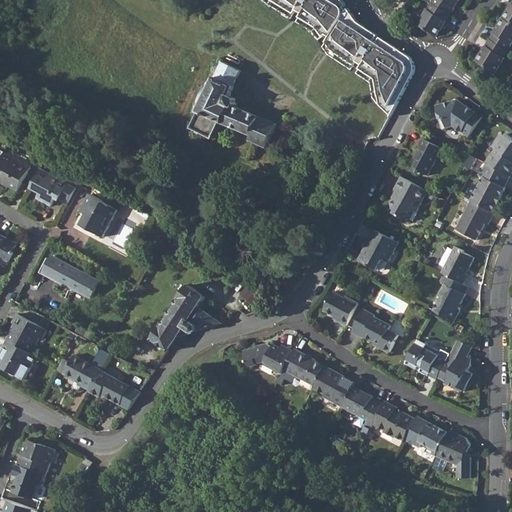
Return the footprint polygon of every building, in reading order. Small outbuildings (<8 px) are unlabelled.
[(381,105),(392,116),(415,71),(415,69),(415,66),(414,63),(412,60),(410,58),(408,56),(358,22),(340,0),(269,0),(272,1),(317,29),(333,51),(376,80),(381,105)] [(435,0),(433,4),(450,14),(458,1),(459,2),(459,0),(435,0)] [(441,27),(450,14),(433,4),(429,10),(428,9),(418,25),(427,32),(427,31),(437,36),(443,28),(441,27)] [(492,40),(508,51),(511,44),(511,23),(504,18),(499,26),(500,27),(492,40)] [(486,73),(493,78),(506,58),(504,57),(508,51),(492,40),(484,54),(482,53),(477,61),(488,68),(486,73)] [(245,138),(268,148),(277,125),(237,107),(236,99),(231,97),(242,71),(224,62),(192,129),(213,139),(221,122),(238,130),(235,139),(243,142),(245,138)] [(469,137),(482,118),(458,100),(437,107),(440,119),(444,118),(447,127),(452,125),(469,137)] [(492,167),(511,177),(511,175),(511,138),(506,135),(487,164),(492,167)] [(429,176),(444,150),(424,139),(420,147),(421,148),(410,169),(419,174),(420,172),(429,176)] [(5,182),(21,191),(34,167),(7,152),(0,165),(0,184),(3,186),(5,182)] [(487,164),(481,176),(484,177),(486,178),(492,167),(487,164)] [(484,177),(471,201),(472,202),(493,213),(498,204),(499,205),(503,198),(501,197),(506,188),(505,187),(511,177),(492,167),(486,178),(484,177)] [(39,198),(54,206),(58,199),(70,205),(79,189),(44,169),(33,188),(43,193),(39,198)] [(398,217),(406,222),(410,221),(415,212),(418,213),(430,192),(403,178),(396,191),(401,194),(398,201),(395,201),(391,208),(392,211),(398,213),(398,217)] [(121,210),(93,195),(83,214),(89,217),(84,226),(105,238),(121,210)] [(261,217),(281,227),(289,212),(268,202),(261,217)] [(457,231),(476,241),(485,225),(489,226),(495,214),(493,213),(472,202),(457,231)] [(361,262),(379,272),(385,262),(388,261),(390,262),(400,244),(374,230),(367,243),(371,246),(369,250),(367,250),(361,262)] [(0,256),(11,263),(17,253),(15,252),(19,245),(9,239),(8,240),(0,236),(2,233),(0,231),(0,256)] [(455,248),(442,273),(444,275),(463,285),(467,276),(462,274),(466,267),(469,267),(474,259),(455,248)] [(101,283),(55,258),(46,275),(92,300),(101,283)] [(293,267),(285,286),(297,291),(308,266),(303,264),(300,270),(293,267)] [(434,311),(455,322),(460,312),(458,311),(467,296),(465,295),(469,288),(463,285),(444,275),(440,282),(445,285),(438,299),(439,302),(434,311)] [(200,307),(207,296),(200,291),(190,285),(155,340),(170,351),(176,342),(180,337),(224,324),(200,307)] [(339,321),(347,325),(359,303),(346,296),(345,298),(334,292),(324,310),(340,318),(339,321)] [(247,304),(251,315),(257,313),(253,302),(247,304)] [(364,335),(381,344),(382,348),(389,352),(398,334),(389,330),(391,326),(374,317),(375,316),(363,310),(352,331),(363,337),(364,335)] [(9,342),(30,353),(34,345),(37,347),(41,339),(44,341),(49,331),(19,315),(14,325),(17,326),(9,342)] [(450,353),(438,377),(446,381),(445,383),(460,392),(466,390),(475,374),(469,371),(472,365),(472,359),(467,357),(472,347),(458,339),(450,353)] [(438,377),(450,353),(441,349),(440,351),(418,340),(406,363),(415,369),(417,364),(422,366),(420,370),(437,379),(438,377)] [(18,377),(26,380),(39,358),(30,353),(9,342),(0,356),(0,362),(5,365),(3,368),(10,373),(12,375),(18,377)] [(285,369),(294,351),(282,344),(280,347),(274,344),(273,346),(268,343),(267,345),(262,346),(262,345),(256,346),(256,348),(244,352),(248,364),(253,366),(258,365),(258,362),(265,361),(278,367),(277,369),(283,372),(285,369)] [(285,369),(315,385),(325,366),(311,359),(312,358),(295,349),(294,351),(285,369)] [(83,386),(91,391),(102,371),(102,370),(111,354),(104,350),(95,366),(76,355),(71,365),(65,361),(60,369),(59,371),(84,384),(83,386)] [(323,396),(343,407),(354,387),(356,382),(325,366),(315,385),(314,388),(324,394),(323,396)] [(141,392),(102,371),(91,391),(91,392),(102,397),(103,395),(130,410),(141,392)] [(373,396),(354,387),(343,407),(368,420),(366,423),(373,427),(374,424),(384,405),(372,398),(373,396)] [(384,405),(374,424),(386,430),(385,432),(396,437),(397,436),(405,440),(416,418),(407,414),(406,415),(396,410),(397,407),(386,401),(384,405)] [(436,456),(448,432),(435,425),(433,428),(423,423),(425,420),(417,416),(416,418),(405,440),(421,448),(423,443),(430,447),(428,451),(436,456)] [(457,479),(471,479),(471,457),(467,457),(467,454),(471,444),(465,438),(449,431),(448,432),(436,456),(439,457),(448,461),(458,466),(457,479)] [(47,476),(56,451),(40,445),(38,448),(29,445),(26,444),(17,466),(47,476)] [(448,461),(439,457),(433,469),(442,473),(448,461)] [(13,493),(33,500),(38,485),(43,487),(47,476),(17,466),(13,477),(18,479),(13,493)] [(34,511),(7,502),(3,511),(34,511)]
